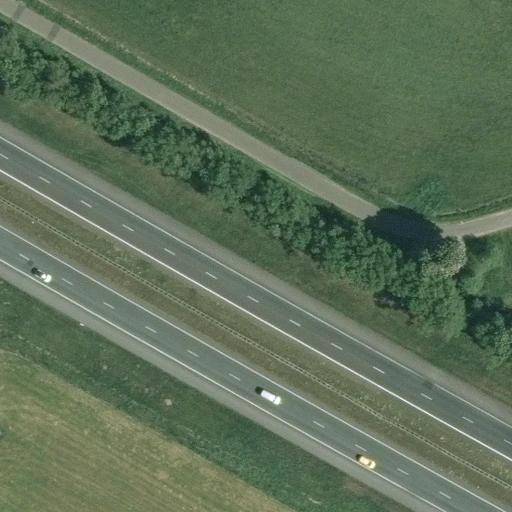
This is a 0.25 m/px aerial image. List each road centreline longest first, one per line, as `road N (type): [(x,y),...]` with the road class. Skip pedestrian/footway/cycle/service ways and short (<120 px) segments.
road 1 (motorway): [(511,447),(0,155)]
road 2 (unclassified): [(511,221),(426,234),(389,224),(0,3)]
road 3 (motorway): [(0,247),(476,511)]
